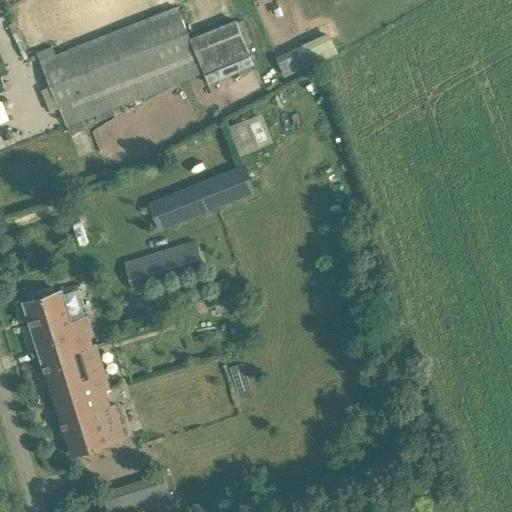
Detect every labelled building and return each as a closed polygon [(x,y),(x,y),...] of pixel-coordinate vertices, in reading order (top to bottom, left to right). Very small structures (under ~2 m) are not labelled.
[(66,125),(203,72),(178,7),(41,61),(66,125)] [(285,76),(312,63),(303,43),(276,56),(285,76)] [(35,54),(28,57),(30,62),(38,59),(35,54)] [(226,123),(236,154),(271,142),(261,111),(226,123)] [(151,202),(161,228),(254,191),(244,165),(151,202)] [(118,181),(106,184),(108,192),(120,189),(118,181)] [(128,271),(133,287),(190,270),(185,254),(128,271)] [(310,307),(329,305),(325,267),(306,269),(310,307)] [(25,301),(57,405),(106,390),(110,389),(87,315),(71,320),(61,290),(25,301)] [(213,294),(215,309),(238,306),(236,290),(213,294)] [(57,405),(73,454),(125,438),(114,403),(111,404),(106,390),(57,405)] [(111,511),(145,511),(171,503),(162,477),(106,497),(111,511)]
